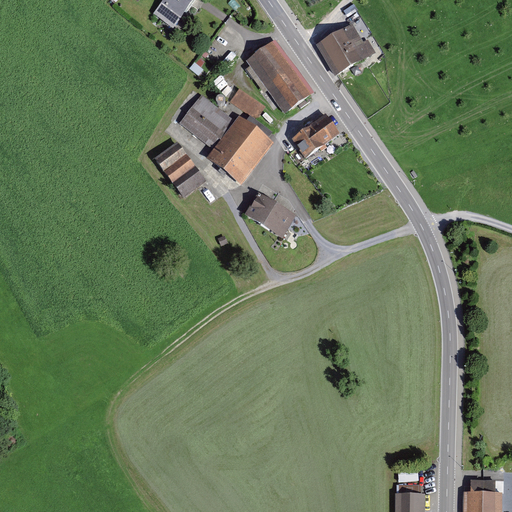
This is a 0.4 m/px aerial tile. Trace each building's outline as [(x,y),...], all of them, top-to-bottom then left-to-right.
[(130,0),(128,4),(135,9),(140,3),(136,0),(130,0)] [(165,0),(155,14),(175,30),(197,0),(165,0)] [(353,25),(320,44),(338,75),(371,56),(353,25)] [(284,117),(315,95),(276,41),(245,62),(249,68),(244,71),(262,96),(267,93),(284,117)] [(200,75),(208,61),(199,57),(192,71),(200,75)] [(264,109),(240,92),(230,105),(254,122),(264,109)] [(233,122),(201,97),(179,124),(211,150),(233,122)] [(242,187),(275,145),(240,118),(207,160),(242,187)] [(324,145),(339,133),(327,118),(311,130),(307,125),(290,138),(308,161),(326,147),(324,145)] [(184,200),(207,183),(178,144),(155,161),(184,200)] [(283,239),(296,217),(258,193),(244,215),(283,239)] [(216,247),(218,254),(225,252),(222,244),(216,247)] [(400,473),(400,482),(420,481),(420,472),(400,473)] [(464,511),(503,511),(504,493),(494,493),(494,481),(472,481),(472,490),(464,490),(464,511)] [(393,511),(422,511),(423,505),(419,505),(420,495),(394,494),(393,511)]
